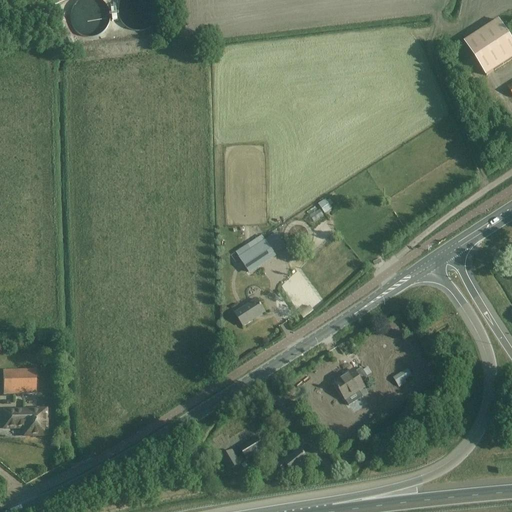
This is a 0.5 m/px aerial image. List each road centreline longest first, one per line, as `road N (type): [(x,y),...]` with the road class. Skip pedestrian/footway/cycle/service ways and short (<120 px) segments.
road 1 (tertiary): [(12,511),(128,454),(391,289)]
road 2 (motorway): [(431,263),(488,349),(492,388),(483,425),(451,464),(334,511)]
road 3 (unclassified): [(511,174),(411,244),(384,275),(391,289)]
road 4 (motorway): [(511,492),(338,511)]
